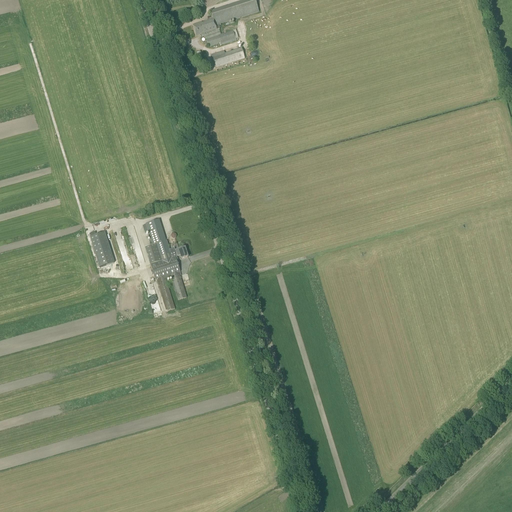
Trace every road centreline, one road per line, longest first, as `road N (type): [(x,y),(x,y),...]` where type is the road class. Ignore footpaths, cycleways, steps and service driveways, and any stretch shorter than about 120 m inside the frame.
road 1 (unclassified): [(302,511),(142,0)]
road 2 (unclassified): [(378,511),(511,380)]
